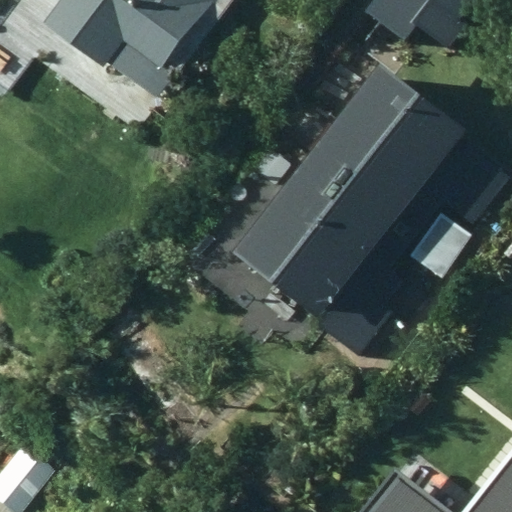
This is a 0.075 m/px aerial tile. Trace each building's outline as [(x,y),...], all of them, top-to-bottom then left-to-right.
[(154,104),(230,0),(56,0),(40,23),(49,29),(37,46),(114,103),(118,121),(140,127),(157,111),(154,104)] [(381,0),(378,5),(444,54),(484,0),(381,0)] [(386,79),(237,277),(356,365),(505,168),(386,79)] [(21,511),(55,470),(22,444),(0,472),(0,509),(3,511),(21,511)] [(368,511),(511,511),(511,491),(495,511),(424,511),(390,485),(368,511)]
